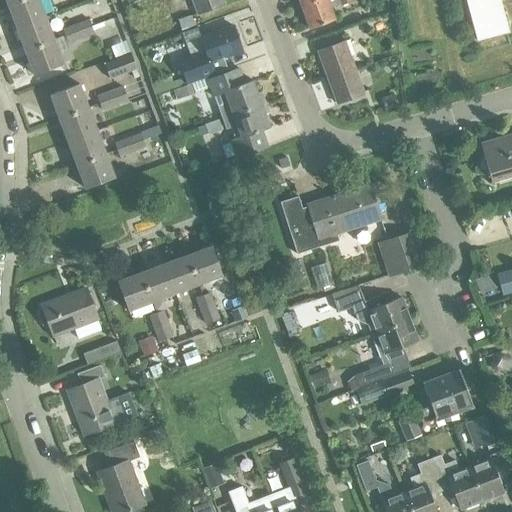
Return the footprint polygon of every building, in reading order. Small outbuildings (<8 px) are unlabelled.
[(16,28),(47,17),(40,0),(20,0),(8,5),(16,28)] [(222,0),(190,0),(196,14),(224,4),(222,0)] [(328,0),(314,0),(301,5),(309,28),(335,18),(331,7),(328,0)] [(466,0),(477,41),(508,33),(499,0),(466,0)] [(190,15),(177,20),(180,31),(194,27),(190,15)] [(384,16),(366,23),(372,38),(390,31),(384,16)] [(16,28),(25,51),(55,40),(47,17),(16,28)] [(80,38),(95,33),(89,18),(75,24),(80,38)] [(66,43),(80,38),(75,24),(60,29),(63,37),(66,43)] [(204,50),(177,59),(186,84),(206,77),(213,75),(213,74),(227,69),(223,57),(241,51),(233,26),(199,38),(204,50)] [(55,40),(25,51),(34,75),(64,64),(60,52),(68,49),(66,43),(63,37),(55,40)] [(326,80),(356,69),(345,40),(316,51),(326,80)] [(108,79),(136,69),(131,53),(102,63),(108,79)] [(238,68),(207,80),(221,118),(260,103),(252,80),(243,83),(238,68)] [(356,69),(326,80),(336,104),(365,93),(356,69)] [(192,82),(177,87),(181,97),(196,92),(192,82)] [(59,119),(89,108),(80,84),(50,95),(59,119)] [(108,91),(114,105),(128,100),(123,86),(108,91)] [(108,91),(96,96),(101,110),(114,105),(108,91)] [(269,127),(260,103),(221,118),(225,130),(235,126),(239,139),(231,142),(237,159),(268,148),(261,130),(269,127)] [(68,142),(98,131),(89,108),(59,119),(68,142)] [(76,164),(106,153),(98,131),(68,142),(76,164)] [(132,152),(146,147),(141,132),(127,137),(132,152)] [(117,157),(132,152),(127,137),(112,142),(117,157)] [(511,175),(511,137),(500,141),(499,138),(480,143),(491,182),(511,175)] [(106,153),(76,164),(85,189),(115,178),(106,153)] [(380,219),(369,184),(307,204),(307,206),(301,208),(297,196),(279,202),(296,255),(338,241),(336,234),(380,219)] [(386,277),(404,271),(427,263),(416,230),(376,244),(386,277)] [(188,255),(199,285),(222,277),(211,247),(188,255)] [(176,294),(199,285),(188,255),(165,264),(176,294)] [(153,302),(176,294),(165,264),(142,272),(153,302)] [(127,312),(153,302),(142,272),(116,282),(127,312)] [(52,336),(98,318),(87,289),(41,307),(42,310),(39,311),(37,314),(42,326),(45,328),(48,326),(52,336)] [(337,312),(364,302),(359,290),(333,300),(337,312)] [(199,311),(207,309),(214,307),(210,293),(195,298),(199,311)] [(383,294),(351,307),(357,320),(366,324),(370,334),(409,319),(400,297),(387,302),(383,294)] [(204,324),(211,322),(218,319),(214,307),(207,309),(199,311),(204,324)] [(152,329),(161,325),(167,323),(163,311),(147,316),(152,329)] [(352,376),(346,381),(350,391),(410,367),(402,347),(418,341),(409,319),(370,334),(379,356),(382,364),(352,376)] [(157,342),(165,339),(173,337),(167,323),(161,325),(152,329),(157,342)] [(87,364),(121,353),(117,341),(83,353),(87,364)] [(155,342),(140,347),(143,355),(157,349),(155,342)] [(505,354),(500,351),(494,353),(489,362),(490,367),(495,370),(502,370),(507,361),(505,354)] [(107,401),(100,379),(104,378),(99,366),(77,374),(82,385),(68,390),(85,435),(136,416),(127,393),(107,401)] [(313,390),(330,383),(324,369),(307,376),(313,390)] [(422,383),(427,397),(415,401),(421,417),(433,413),(436,420),(470,408),(473,407),(472,404),(471,405),(458,369),(422,383)] [(408,373),(382,381),(387,396),(412,387),(408,373)] [(484,445),(496,441),(486,414),(474,419),(484,445)] [(397,422),(404,440),(405,441),(420,436),(412,416),(397,422)] [(110,511),(122,511),(145,504),(129,461),(139,458),(134,443),(110,452),(115,468),(97,474),(110,511)] [(468,467),(481,501),(503,492),(497,475),(508,471),(500,450),(489,455),(490,459),(468,467)] [(440,455),(428,459),(438,486),(448,481),(459,509),(481,501),(468,467),(459,471),(454,460),(443,464),(440,455)] [(268,496),(274,511),(299,511),(294,496),(304,492),(291,458),(280,463),(289,488),(268,496)] [(414,488),(403,492),(410,511),(435,511),(427,490),(438,486),(428,459),(416,464),(420,473),(409,477),(414,488)] [(376,487),(377,486),(374,479),(367,460),(355,465),(365,491),(376,487)] [(210,488),(218,485),(211,467),(203,470),(210,488)] [(389,484),(374,479),(377,486),(376,487),(385,511),(410,511),(403,492),(394,496),(389,484)] [(274,511),(268,496),(247,504),(241,488),(228,493),(235,511),(274,511)] [(191,511),(216,511),(210,496),(189,504),(191,511)]
